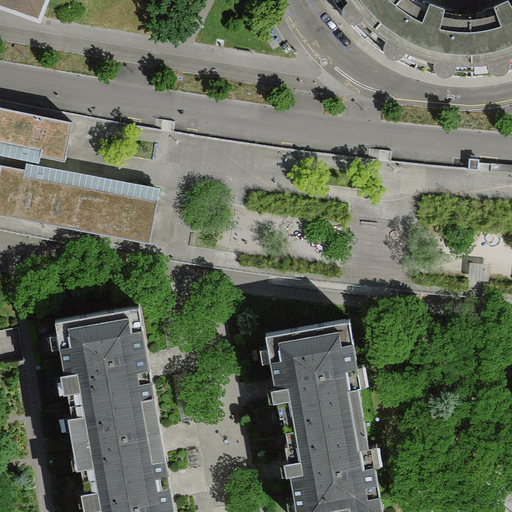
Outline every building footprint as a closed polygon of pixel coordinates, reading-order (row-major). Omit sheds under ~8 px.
[(44,0),(0,0),(0,3),(38,16),(44,0)] [(333,0),(346,23),(391,60),(447,77),(511,73),(511,1),(507,4),(471,14),(438,9),(421,0),(333,0)] [(511,0),(421,0),(438,9),(471,14),(507,4),(511,1),(511,0)] [(74,122),(0,107),(0,142),(42,151),(40,159),(66,165),(74,122)] [(0,155),(39,163),(40,159),(42,151),(0,142),(0,155)] [(24,178),(158,202),(161,189),(27,163),(25,171),(24,178)] [(25,171),(0,167),(0,168),(0,216),(150,244),(158,202),(24,178),(25,171)] [(71,402),(151,388),(136,305),(56,319),(71,402)] [(284,430),(363,415),(347,319),(267,333),(274,376),(279,400),(284,430)] [(85,478),(164,463),(151,388),(71,402),(85,478)] [(363,415),(284,430),(288,457),(293,482),(298,511),(375,511),(380,511),(363,415)] [(172,511),(164,463),(85,478),(90,511),(172,511)]
